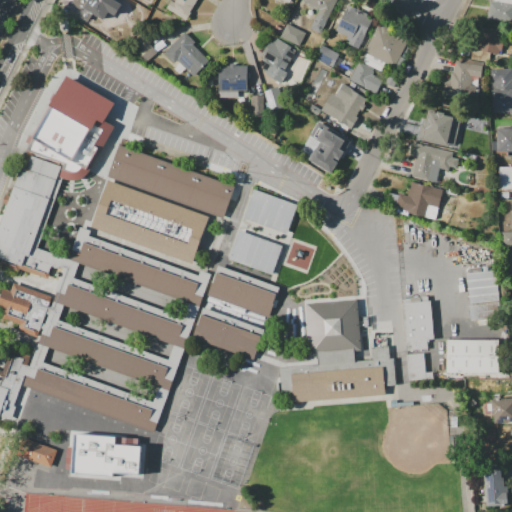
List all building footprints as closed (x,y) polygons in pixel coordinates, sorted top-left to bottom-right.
[(195,0),(184,20),(166,9),(171,0),(173,0),(174,1),(174,0),(195,0)] [(337,0),(321,31),(309,25),(318,8),(303,0),(337,0)] [(511,22),(487,19),(490,1),(494,1),(494,0),(511,0),(511,22)] [(349,4),(372,16),(356,46),(333,35),(349,4)] [(287,23),(305,33),(298,45),(280,35),(287,23)] [(379,24),(408,40),(394,67),(365,51),(379,24)] [(500,53),(502,28),(474,26),(473,59),(489,60),(489,53),(500,53)] [(209,60),(192,77),(176,60),(173,64),(163,53),(185,32),(194,41),(192,43),(209,60)] [(268,32),(292,47),(289,51),(294,54),(278,78),(262,67),(266,62),(261,58),(263,55),(261,53),(270,40),(272,42),(268,32)] [(321,44),(340,53),(333,67),(314,58),(321,44)] [(361,62),(380,70),(383,62),(365,54),(361,62)] [(359,60),(374,68),(371,74),(382,80),(376,92),(350,79),(359,60)] [(463,63),(482,65),(480,80),(461,77),(463,63)] [(246,65),(247,91),(220,92),(219,66),(246,65)] [(343,83),(368,98),(350,126),(334,116),(345,98),(336,93),(343,83)] [(263,92),(279,87),(285,106),(269,111),(263,92)] [(511,112),(492,112),(491,90),(511,89),(511,112)] [(263,96),(264,117),(252,117),(251,96),(263,96)] [(434,111),(462,117),(458,136),(430,130),(434,111)] [(322,124),(349,140),(332,168),(313,157),(324,140),(315,134),(322,124)] [(511,151),(497,152),(497,130),(511,129),(511,151)] [(427,180),(411,177),(416,155),(412,154),(415,142),(453,151),(451,157),(457,158),(454,169),(439,166),(440,160),(432,158),(427,180)] [(223,218),(108,180),(122,143),(236,184),(223,218)] [(29,244),(58,255),(50,280),(19,269),(18,272),(0,266),(0,222),(25,152),(58,164),(29,244)] [(511,166),(511,187),(498,188),(497,167),(511,166)] [(206,218),(189,264),(90,226),(108,180),(206,218)] [(411,181),(442,188),(435,220),(396,211),(400,194),(407,196),(411,181)] [(287,234),(244,218),(255,188),(298,203),(287,234)] [(24,386),(80,228),(91,232),(89,235),(199,274),(200,270),(212,275),(156,433),(24,386)] [(238,229),(282,246),(271,275),(227,258),(238,229)] [(511,231),(511,246),(500,247),(500,232),(511,231)] [(469,320),(499,318),(496,270),(466,272),(469,320)] [(218,272),(276,294),(267,319),(209,297),(218,272)] [(18,331),(21,324),(1,317),(4,308),(0,306),(0,300),(4,289),(11,291),(14,283),(33,290),(36,291),(52,296),(51,299),(46,313),(37,338),(18,331)] [(429,293),(434,348),(407,350),(402,296),(429,293)] [(280,367),(318,365),(317,353),(308,353),(305,303),(359,300),(362,350),(354,351),(355,362),(372,361),(371,347),(389,346),(390,359),(394,359),(396,385),(384,385),(385,395),(293,402),(292,393),(282,394),(280,367)] [(201,315),(261,336),(252,361),(192,340),(201,315)] [(446,337),(498,336),(499,371),(447,372),(446,337)] [(0,373),(2,374),(9,353),(30,360),(9,418),(0,414),(0,373)] [(405,355),(423,354),(425,379),(407,381),(405,355)] [(492,399),(511,398),(511,421),(493,422),(492,399)] [(74,431),(73,445),(68,445),(66,474),(71,474),(70,483),(126,485),(126,481),(147,482),(149,445),(141,445),(141,439),(115,438),(116,433),(74,431)] [(16,454),(23,435),(45,442),(38,462),(16,454)] [(507,485),(501,484),(501,466),(484,466),(483,504),(506,505),(507,485)]
